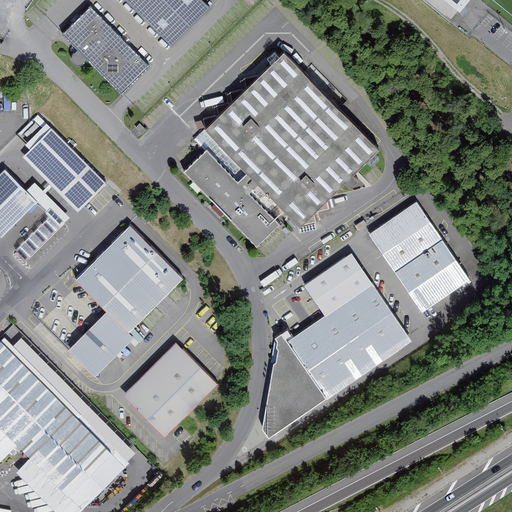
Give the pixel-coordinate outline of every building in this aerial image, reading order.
[(201,0),(127,0),(172,45),(209,8),(201,0)] [(465,0),(446,0),(458,9),(465,0)] [(82,64),(88,59),(123,93),(148,67),(89,8),(63,34),(78,49),(72,54),(71,57),(71,59),(72,61),(73,63),(75,65),(78,66),(80,65),(82,64)] [(207,129),(197,139),(208,150),(184,173),(258,248),(281,225),(276,220),(285,212),(302,229),(318,222),(317,213),(330,209),(328,202),(348,183),(353,189),(360,182),(354,177),(379,153),(282,55),(260,76),(246,79),(248,88),(231,93),(233,103),(218,106),(220,116),(205,119),(207,129)] [(48,124),(19,153),(75,209),(104,179),(48,124)] [(4,169),(0,173),(0,235),(1,236),(36,201),(4,169)] [(53,216),(21,246),(30,256),(69,218),(53,201),(46,208),(53,216)] [(418,202),(371,234),(424,313),(471,281),(418,202)] [(136,324),(183,277),(132,227),(77,282),(107,311),(69,349),(90,370),(128,332),(139,343),(147,335),(136,324)] [(352,257),(306,285),(325,315),(294,334),(288,325),(277,332),(264,427),(269,435),(329,396),(328,393),(411,341),(378,288),(374,291),(352,257)] [(4,336),(0,340),(0,462),(1,463),(18,446),(83,511),(132,463),(4,336)] [(175,342),(122,394),(165,437),(217,384),(175,342)]
